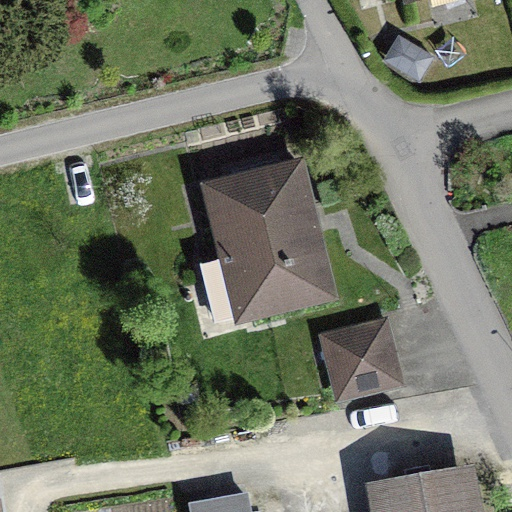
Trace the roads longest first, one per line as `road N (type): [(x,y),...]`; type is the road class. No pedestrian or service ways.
road 1 (residential): [(0,151),(345,57),(390,138)]
road 2 (residential): [(390,138),(511,389)]
road 3 (residential): [(511,108),(390,138)]
